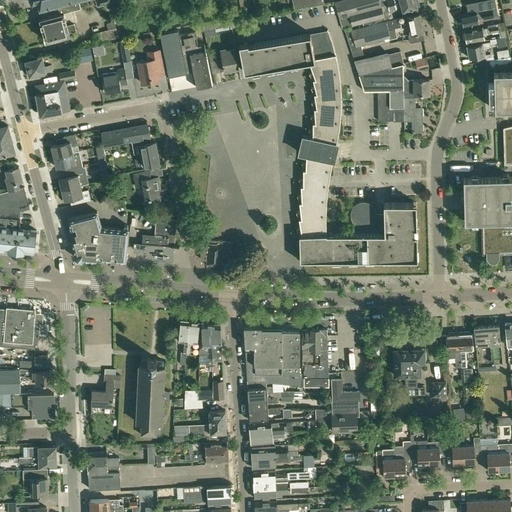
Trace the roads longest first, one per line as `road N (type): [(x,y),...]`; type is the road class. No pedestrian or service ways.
road 1 (residential): [(439,298),(436,154),(456,98),(440,0)]
road 2 (residential): [(189,237),(159,104),(23,127)]
road 3 (residential): [(229,296),(241,511)]
road 4 (secondary): [(229,296),(439,298)]
road 5 (secondary): [(62,282),(229,296)]
road 6 (tertiary): [(62,282),(23,127)]
road 7 (residential): [(73,432),(62,282)]
road 8 (residential): [(406,511),(412,488),(422,484),(511,480)]
